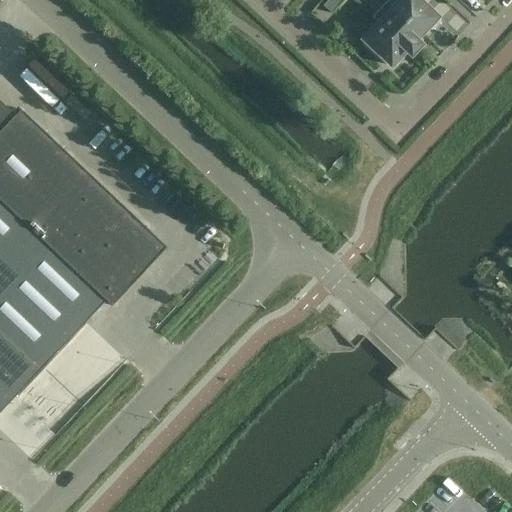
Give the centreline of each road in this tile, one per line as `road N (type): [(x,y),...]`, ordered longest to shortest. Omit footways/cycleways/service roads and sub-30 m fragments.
road 1 (unclassified): [(297,243),(44,511)]
road 2 (unclassified): [(37,0),(297,243)]
road 3 (residential): [(266,0),(380,114),(401,123),(511,14)]
road 4 (unclassified): [(463,401),(297,243)]
road 5 (unknown): [(137,341),(0,448)]
road 6 (residential): [(358,511),(463,401)]
